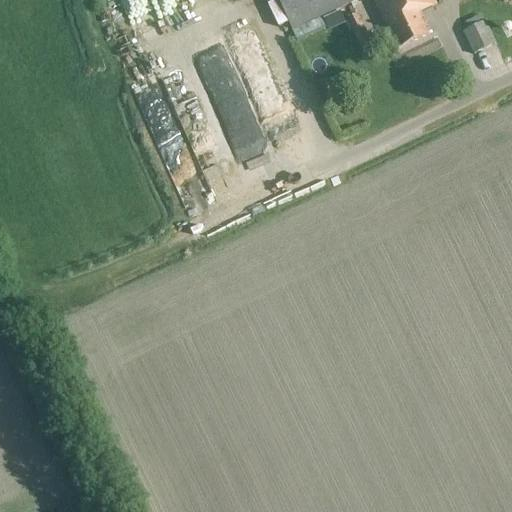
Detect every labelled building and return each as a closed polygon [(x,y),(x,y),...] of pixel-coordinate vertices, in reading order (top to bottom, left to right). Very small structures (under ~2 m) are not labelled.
[(277,0),(291,31),(349,5),(347,0),(277,0)] [(386,39),(393,54),(430,36),(420,15),(436,7),(432,0),(371,0),(390,37),(386,39)] [(371,46),(357,15),(347,20),(361,51),(371,46)] [(495,45),(484,22),(462,34),(473,56),(495,45)] [(256,70),(276,58),(263,36),(242,48),(256,70)] [(253,153),(221,63),(197,72),(230,162),(253,153)] [(192,138),(170,70),(143,78),(166,147),(192,138)] [(184,155),(192,175),(201,172),(193,152),(184,155)]
